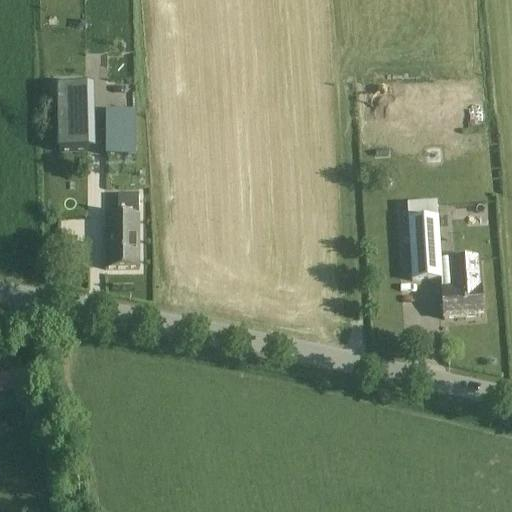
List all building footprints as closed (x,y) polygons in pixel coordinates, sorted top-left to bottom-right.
[(58,153),(87,153),(86,88),(57,89),(58,153)] [(134,112),(106,112),(106,156),(134,156),(134,112)] [(117,197),(117,215),(104,216),(104,272),(139,272),(139,215),(139,196),(117,197)] [(438,220),(407,221),(410,283),(440,281),(440,289),(448,289),(447,263),(441,263),(438,220)] [(478,261),(447,263),(448,289),(440,289),(442,321),(483,318),(478,261)] [(0,393),(24,385),(16,363),(0,368),(0,393)]
